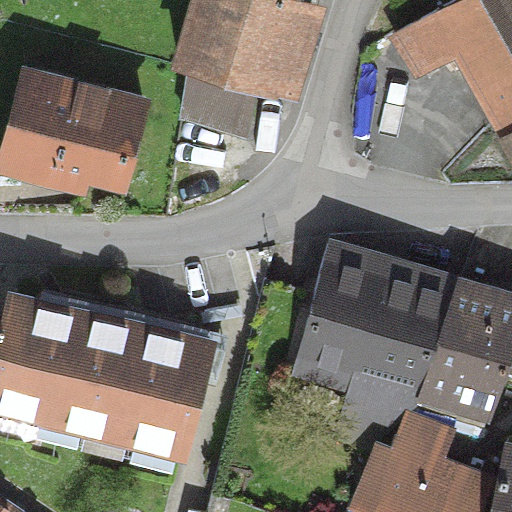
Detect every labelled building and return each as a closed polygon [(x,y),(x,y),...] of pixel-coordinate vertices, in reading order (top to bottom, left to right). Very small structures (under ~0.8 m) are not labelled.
[(269,90),(297,0),(191,0),(173,61),(186,64),(177,114),(240,134),(248,84),(269,90)] [(511,0),(451,0),(392,34),(416,73),(453,48),(511,150),(511,0)] [(0,153),(0,163),(52,177),(54,178),(57,165),(117,181),(138,102),(22,71),(0,153)] [(410,410),(415,395),(455,285),(323,247),(292,365),(348,380),(332,434),(373,445),(374,442),(410,410)] [(511,296),(457,279),(455,285),(415,395),(486,416),(502,371),(511,376),(511,296)] [(0,322),(0,406),(179,451),(206,344),(7,294),(0,322)] [(380,511),(440,511),(442,509),(449,511),(477,511),(487,480),(451,467),(449,472),(433,465),(448,428),(411,417),(396,453),(373,445),(348,500),(370,509),(380,511)] [(511,444),(503,443),(489,501),(511,506),(511,444)] [(511,511),(511,506),(489,501),(486,511),(511,511)] [(0,511),(13,511),(0,503),(0,511)]
